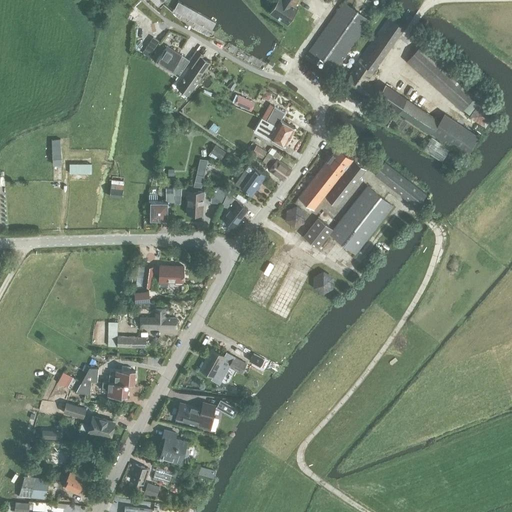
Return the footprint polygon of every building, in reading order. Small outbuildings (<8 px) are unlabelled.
[(298,0),(276,0),(269,12),(288,23),(298,7),(296,5),(298,0)] [(332,75),(370,19),(344,1),(305,56),(332,75)] [(179,5),(174,13),(212,35),(217,27),(179,5)] [(360,58),(376,68),(404,28),(388,18),(360,58)] [(153,37),(142,52),(148,56),(159,41),(153,37)] [(461,110),(479,91),(424,41),(406,61),(461,110)] [(188,63),(190,60),(167,45),(156,61),(178,76),(188,63)] [(193,65),(178,87),(188,94),(201,77),(198,75),(200,72),(201,73),(209,62),(202,57),(195,66),(193,65)] [(366,82),(376,68),(360,58),(343,83),(365,97),(372,86),(366,82)] [(439,120),(386,83),(377,97),(431,133),(432,132),(466,155),(479,136),(444,112),(439,120)] [(268,100),(271,93),(264,90),(262,97),(268,100)] [(251,110),(254,102),(238,95),(234,103),(251,110)] [(270,103),(254,130),(263,136),(264,133),(285,145),(295,127),(281,119),(284,112),(274,106),(270,103)] [(216,132),(220,126),(213,122),(208,130),(213,134),(215,132),(216,132)] [(441,161),(444,157),(449,149),(432,137),(423,149),(441,161)] [(61,138),(52,138),(54,165),(62,165),(61,138)] [(221,159),(226,152),(215,145),(210,151),(221,159)] [(262,158),(266,151),(256,145),(252,151),(262,158)] [(314,209),(353,158),(338,146),(298,196),(314,209)] [(272,148),(261,163),(282,178),(284,179),(291,169),(272,156),(276,151),(275,150),(272,148)] [(200,158),(193,186),(201,187),(207,159),(200,158)] [(337,205),(366,169),(354,160),(325,197),(337,205)] [(416,206),(427,193),(385,160),(375,173),(416,206)] [(92,173),(91,163),(70,163),(70,173),(92,173)] [(235,182),(240,187),(252,195),(266,175),(255,167),(254,168),(248,164),(235,182)] [(121,197),(124,181),(112,179),(109,196),(121,197)] [(221,201),(230,183),(212,185),(211,199),(221,201)] [(356,254),(394,205),(367,184),(329,233),(356,254)] [(203,213),(204,190),(188,189),(187,212),(203,213)] [(228,209),(222,217),(227,221),(226,222),(231,226),(232,225),(234,226),(248,208),(228,192),(222,204),(228,209)] [(167,218),(168,201),(150,200),(150,218),(167,218)] [(294,226),(303,222),(305,212),(297,205),(287,209),(286,220),(294,226)] [(318,247),(333,228),(318,217),(303,236),(318,247)] [(183,283),(184,265),(160,264),(159,281),(183,283)] [(145,265),(143,285),(151,286),(153,266),(145,265)] [(137,290),(137,301),(152,301),(152,290),(137,290)] [(166,317),(166,308),(155,308),(154,317),(140,317),(140,328),(177,328),(178,317),(166,317)] [(117,321),(108,321),(108,335),(108,345),(146,346),(146,336),(118,335),(118,327),(117,321)] [(211,348),(200,368),(213,376),(211,378),(219,383),(229,366),(241,372),(246,363),(229,353),(229,354),(226,353),(227,352),(226,352),(224,356),(211,348)] [(87,372),(82,380),(91,380),(97,381),(98,367),(90,367),(89,367),(85,365),(82,370),(87,372)] [(128,383),(128,384),(134,384),(135,371),(115,369),(115,374),(109,373),(109,381),(128,383)] [(59,378),(57,382),(65,386),(67,387),(70,389),(71,389),(76,392),(90,393),(91,380),(82,380),(81,382),(63,372),(61,375),(59,378)] [(128,383),(109,381),(102,381),(102,389),(108,389),(108,395),(127,396),(128,384),(128,383)] [(216,406),(233,415),(237,407),(221,398),(216,406)] [(66,402),(63,412),(83,417),(86,407),(66,402)] [(211,416),(214,405),(203,402),(201,409),(180,403),(176,417),(198,423),(197,426),(210,430),(214,417),(211,416)] [(92,414),(88,431),(110,437),(115,420),(92,414)] [(49,426),(47,433),(57,435),(59,428),(49,426)] [(181,461),(183,454),(185,455),(188,454),(189,450),(188,448),(185,447),(186,440),(175,437),(176,432),(164,429),(162,438),(164,439),(160,455),(181,461)] [(145,484),(149,468),(135,464),(131,479),(145,484)] [(213,477),(215,470),(213,469),(200,465),(198,473),(212,477),(213,477)] [(168,483),(172,472),(157,467),(153,478),(168,483)] [(78,491),(84,477),(70,470),(63,485),(78,491)] [(43,499),(49,478),(25,475),(18,496),(43,499)] [(156,496),(159,486),(148,482),(144,493),(156,496)] [(15,501),(14,511),(28,511),(29,502),(15,501)]
